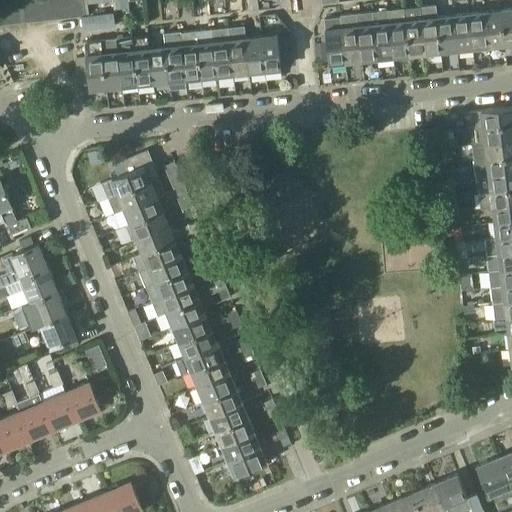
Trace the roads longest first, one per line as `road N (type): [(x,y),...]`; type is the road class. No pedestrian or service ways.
road 1 (residential): [(39,132),(511,82)]
road 2 (unknown): [(169,118),(317,489)]
road 3 (residential): [(39,132),(158,426)]
road 4 (residential): [(261,511),(511,409)]
road 5 (residential): [(0,495),(158,426)]
